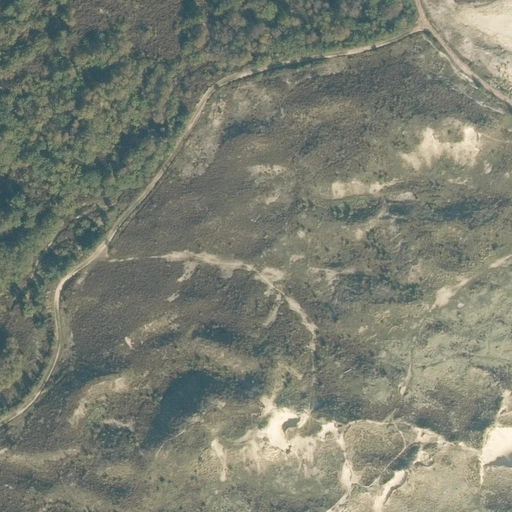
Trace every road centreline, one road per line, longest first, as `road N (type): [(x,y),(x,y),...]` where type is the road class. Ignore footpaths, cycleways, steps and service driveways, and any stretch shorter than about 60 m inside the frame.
road 1 (track): [(426,25),(362,50),(256,71),(215,90),(149,191),(66,277),(56,303),(53,365),(31,401),(0,426)]
road 2 (track): [(426,25),(511,108)]
